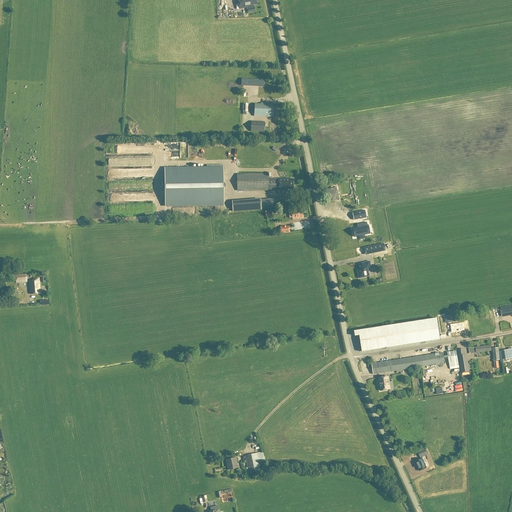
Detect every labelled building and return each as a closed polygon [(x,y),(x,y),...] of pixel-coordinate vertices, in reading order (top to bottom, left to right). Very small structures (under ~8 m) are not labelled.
[(237,0),(239,9),(252,7),(252,5),(256,4),(255,0),(237,0)] [(269,106),(269,104),(260,103),(260,105),(254,104),(254,116),(271,117),(271,118),(277,118),(277,106),(269,106)] [(263,133),(264,123),(251,122),(250,132),(263,133)] [(165,206),(223,205),(222,168),(164,169),(165,206)] [(268,180),(267,174),(237,175),(237,191),(268,191),(282,191),(282,190),(293,190),(292,180),(287,180),(287,179),(268,180)] [(339,199),(336,187),(324,190),(327,202),(339,199)] [(287,199),(259,201),(260,210),(273,209),(273,207),(288,206),(287,199)] [(302,219),(301,210),(291,211),(291,212),(289,212),(289,218),(292,218),(292,219),(302,219)] [(323,220),(331,219),(330,210),(322,210),(323,220)] [(364,211),(356,212),(358,219),(366,218),(364,211)] [(338,228),(341,227),(341,222),(332,223),(333,236),(339,236),(338,228)] [(354,239),(369,235),(367,227),(367,224),(357,227),(357,229),(352,230),(354,239)] [(383,244),(369,247),(364,248),(365,255),(371,254),(385,251),(383,244)] [(358,279),(368,277),(367,269),(370,268),(369,262),(358,264),(360,270),(356,271),(358,279)] [(16,284),(26,283),(26,275),(15,276),(16,284)] [(30,295),(40,294),(39,279),(34,279),(34,281),(29,282),(30,295)] [(501,318),(511,315),(511,309),(500,311),(501,318)] [(436,319),(354,332),(355,337),(359,336),(362,352),(439,340),(436,319)] [(511,359),(511,351),(511,350),(501,351),(502,358),(507,358),(507,360),(511,359)] [(458,366),(456,351),(447,353),(449,367),(458,366)] [(443,353),(372,365),(373,375),(444,363),(443,353)] [(469,371),(466,355),(459,356),(461,373),(469,371)] [(388,379),(387,378),(378,379),(380,392),(389,390),(388,383),(391,382),(391,378),(388,379)] [(420,458),(427,455),(425,449),(418,452),(420,458)] [(264,463),(262,453),(256,454),(245,456),(248,474),(259,472),(258,465),(264,463)] [(227,471),(237,469),(235,458),(225,460),(227,471)] [(426,469),(424,464),(426,463),(424,458),(414,463),(415,466),(416,466),(419,472),(426,469)]
